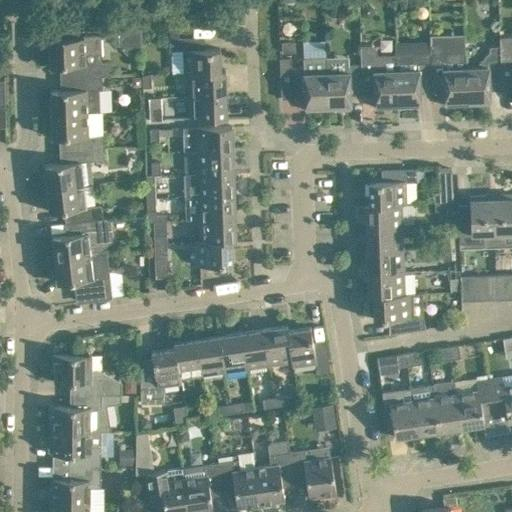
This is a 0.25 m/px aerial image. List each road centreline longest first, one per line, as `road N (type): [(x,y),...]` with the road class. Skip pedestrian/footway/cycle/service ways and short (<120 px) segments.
road 1 (residential): [(313,289),(24,326)]
road 2 (residential): [(369,486),(339,287),(313,289)]
road 3 (residential): [(299,147),(511,140)]
road 4 (residential): [(22,511),(24,326)]
road 5 (residential): [(24,326),(15,165)]
road 6 (residential): [(15,165),(23,134),(17,17)]
road 7 (residential): [(256,23),(265,129),(276,142),(299,147)]
road 8 (residential): [(369,486),(511,464)]
road 9 (residential): [(313,289),(299,147)]
